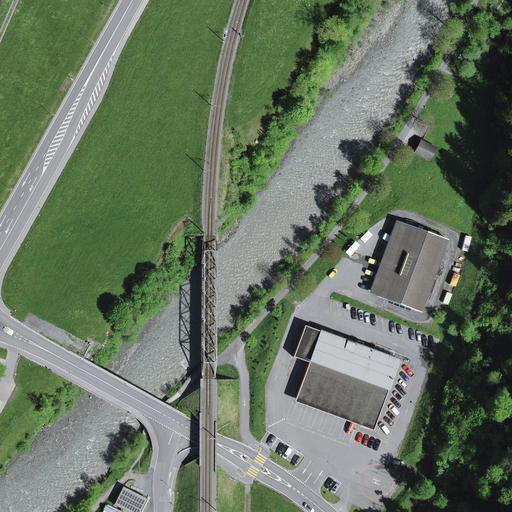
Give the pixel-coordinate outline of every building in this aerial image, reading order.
[(429,159),(434,149),(421,142),(415,152),(429,159)] [(377,296),(404,224),(396,221),(369,293),(377,296)] [(420,312),(447,240),(404,224),(377,296),(420,312)] [(361,421),(359,426),(372,431),(392,378),(388,376),(391,367),(395,368),(398,361),(304,326),(293,357),(308,363),(295,397),(361,421)] [(72,350),(84,357),(90,345),(78,339),(72,350)] [(393,357),(395,352),(375,345),(373,350),(393,357)] [(359,426),(361,421),(295,397),(294,402),(359,426)] [(123,487),(114,505),(127,511),(140,511),(147,499),(146,500),(123,489),(123,487)]
